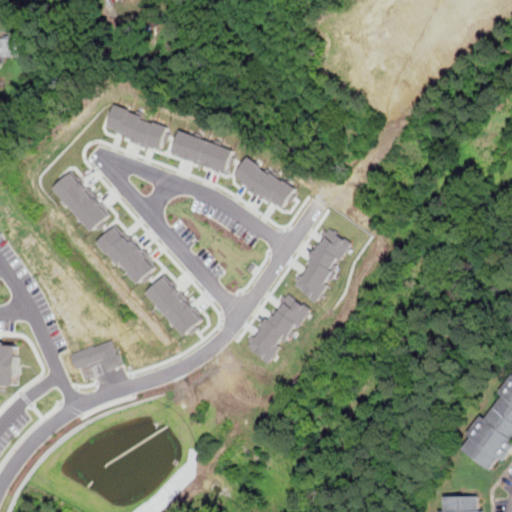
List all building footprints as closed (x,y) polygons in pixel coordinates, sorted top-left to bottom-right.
[(25,56),(25,36),(0,36),(0,61),(6,61),(6,56),(25,56)] [(116,102),(107,128),(163,149),(171,126),(145,116),(146,113),(116,102)] [(183,127),(174,151),(228,172),(237,148),(183,127)] [(251,155),(236,175),(283,209),(299,187),(251,155)] [(56,186),(93,230),(112,214),(75,170),(56,186)] [(117,224),(100,241),(140,283),(159,265),(117,224)] [(298,283),(320,301),(333,284),(330,282),(357,242),(332,225),(324,236),(326,237),(308,260),(312,263),(304,274),(302,272),(298,277),(301,280),(298,283)] [(167,274),(149,291),(187,334),(205,318),(167,274)] [(316,308),(293,292),(290,295),(287,293),(283,299),(285,301),(274,318),(270,316),(257,336),(254,333),(250,339),(253,341),(251,345),(273,361),(285,345),(283,343),(287,338),(290,340),(301,323),(304,325),(316,308)] [(23,344),(21,384),(9,383),(9,386),(0,385),(0,339),(11,340),(11,343),(23,344)] [(75,352),(81,368),(107,358),(111,369),(127,363),(123,351),(121,352),(116,339),(98,346),(97,343),(75,352)] [(511,391),(468,449),(496,469),(511,448),(511,391)] [(445,511),(445,509),(450,509),(450,495),(486,494),(486,508),(490,508),(490,511),(445,511)]
